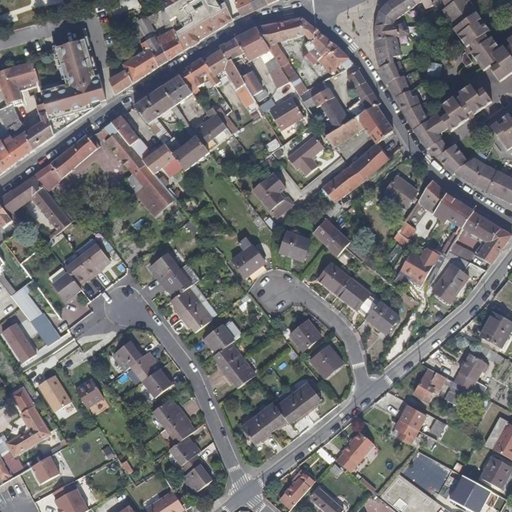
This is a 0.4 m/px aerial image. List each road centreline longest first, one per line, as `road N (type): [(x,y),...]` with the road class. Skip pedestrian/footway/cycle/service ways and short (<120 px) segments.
road 1 (residential): [(0,190),(205,48),(254,22),(319,7)]
road 2 (residential): [(319,7),(426,169),(511,224)]
road 3 (residential): [(126,304),(166,339),(194,379),(246,496)]
road 4 (residential): [(364,394),(453,322),(511,250)]
road 5 (residential): [(246,496),(364,394)]
road 6 (residential): [(278,289),(336,322),(364,394)]
